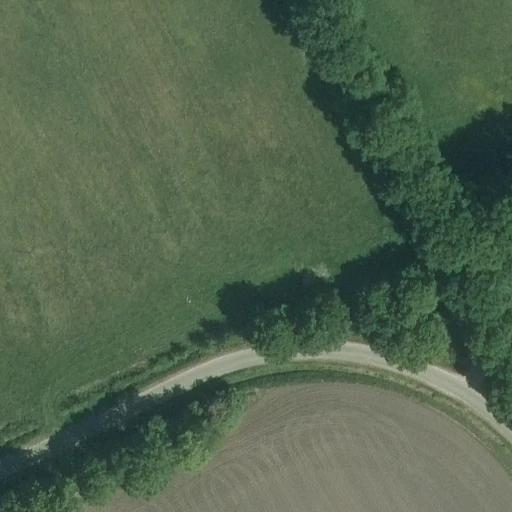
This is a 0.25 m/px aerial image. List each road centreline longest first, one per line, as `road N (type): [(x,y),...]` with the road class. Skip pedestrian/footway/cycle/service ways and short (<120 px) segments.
road 1 (unclassified): [(511,431),(417,369),(341,350),(291,350),(196,377),(0,468)]
road 2 (track): [(307,0),(440,248)]
road 3 (track): [(473,399),(478,353),(448,294),(440,248),(511,216)]
